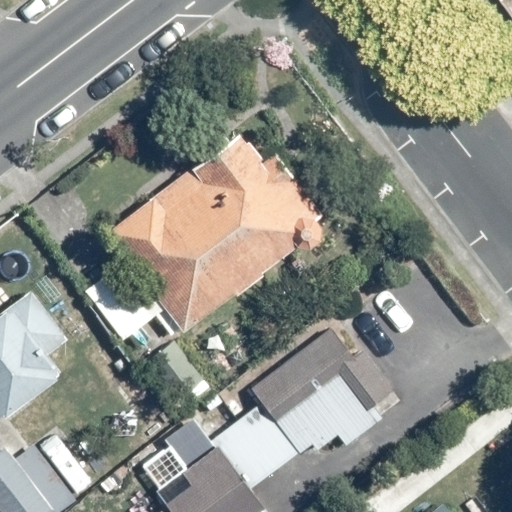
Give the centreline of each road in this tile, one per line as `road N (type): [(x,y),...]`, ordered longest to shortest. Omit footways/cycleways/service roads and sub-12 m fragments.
road 1 (residential): [(344,0),(511,209)]
road 2 (tertiary): [(0,101),(134,0)]
